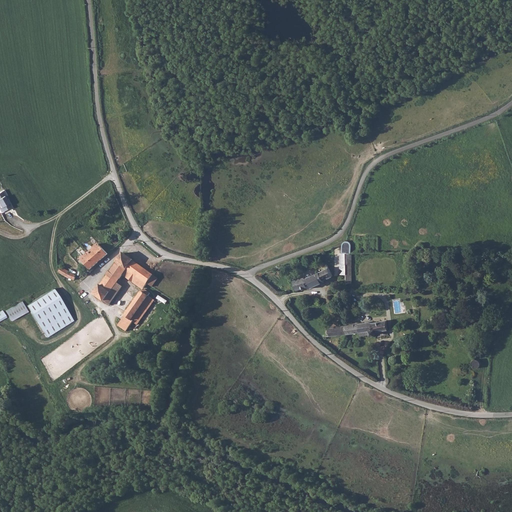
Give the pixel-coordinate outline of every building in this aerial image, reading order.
[(0,214),(13,208),(5,191),(0,192),(0,214)] [(105,251),(99,244),(97,241),(92,245),(94,248),(91,251),(88,248),(82,254),(90,264),(105,251)] [(143,285),(151,274),(131,260),(132,259),(122,252),(115,261),(115,262),(101,283),(100,282),(94,291),(107,300),(119,284),(116,281),(119,277),(122,279),(127,274),(143,285)] [(88,265),(90,264),(82,254),(79,256),(88,265)] [(76,272),(62,263),(59,267),(73,276),(76,272)] [(85,271),(88,266),(82,263),(79,268),(85,271)] [(311,288),(332,276),(328,266),(326,267),(326,270),(307,280),(294,281),(294,289),(306,287),(311,288)] [(73,321),(53,290),(26,307),(46,338),(73,321)] [(152,299),(141,291),(123,314),(135,322),(152,299)] [(11,321),(27,311),(21,301),(5,310),(11,321)] [(135,322),(123,314),(118,321),(129,330),(135,322)] [(343,334),(356,333),(359,332),(360,336),(369,335),(375,335),(375,333),(374,331),(381,330),(388,329),(387,320),(367,324),(367,323),(367,322),(345,325),(328,326),(329,328),(321,329),(323,337),(335,336),(343,334)]
